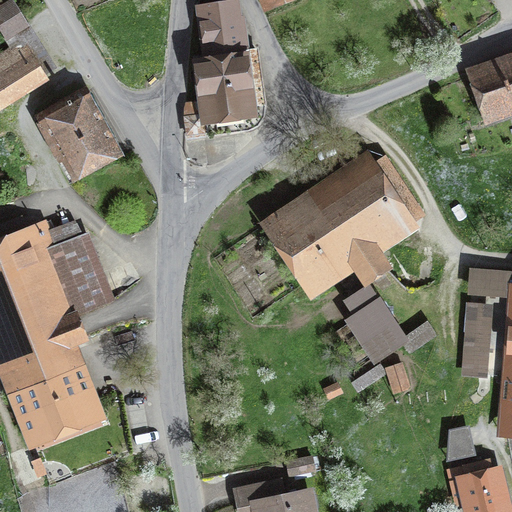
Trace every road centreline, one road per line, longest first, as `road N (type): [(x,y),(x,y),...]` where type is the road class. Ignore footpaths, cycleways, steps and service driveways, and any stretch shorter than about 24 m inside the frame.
road 1 (tertiary): [(194,511),(171,390),(171,218)]
road 2 (residential): [(171,180),(55,0)]
road 3 (residential): [(511,42),(311,118)]
road 4 (tertiary): [(171,180),(184,0)]
road 5 (residential): [(311,118),(171,218)]
road 6 (residential): [(311,118),(246,0)]
